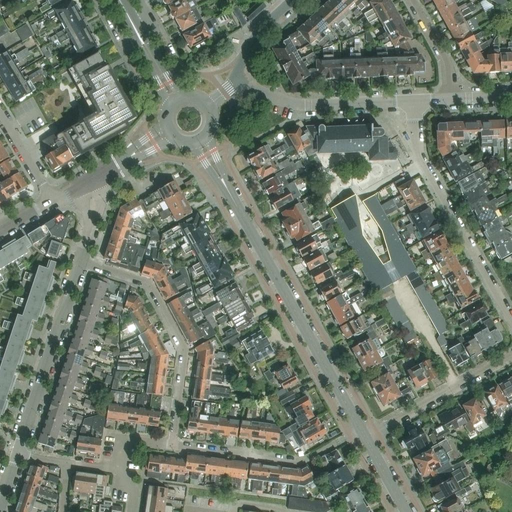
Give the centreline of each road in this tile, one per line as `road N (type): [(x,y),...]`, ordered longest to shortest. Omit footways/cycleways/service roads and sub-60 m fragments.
road 1 (residential): [(511,322),(414,150),(412,100)]
road 2 (secondary): [(362,433),(242,217)]
road 3 (residential): [(79,259),(150,283),(186,350),(173,443)]
road 4 (tertiary): [(16,452),(79,259)]
road 5 (residential): [(173,443),(296,463),(362,433)]
road 6 (residential): [(511,354),(362,433)]
